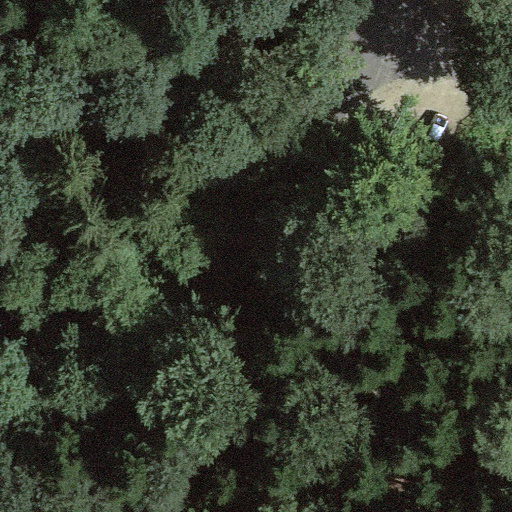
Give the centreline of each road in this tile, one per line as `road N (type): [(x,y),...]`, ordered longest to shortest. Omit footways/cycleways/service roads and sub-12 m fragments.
road 1 (track): [(389,0),(353,82),(242,243),(161,340),(0,406)]
road 2 (track): [(395,0),(511,94)]
